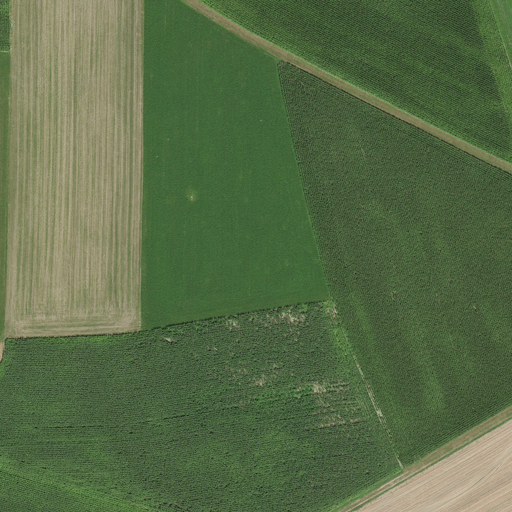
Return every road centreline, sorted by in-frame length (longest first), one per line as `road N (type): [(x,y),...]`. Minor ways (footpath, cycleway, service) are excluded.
road 1 (track): [(511,166),(196,0)]
road 2 (track): [(341,511),(511,416)]
road 3 (track): [(0,477),(115,511)]
